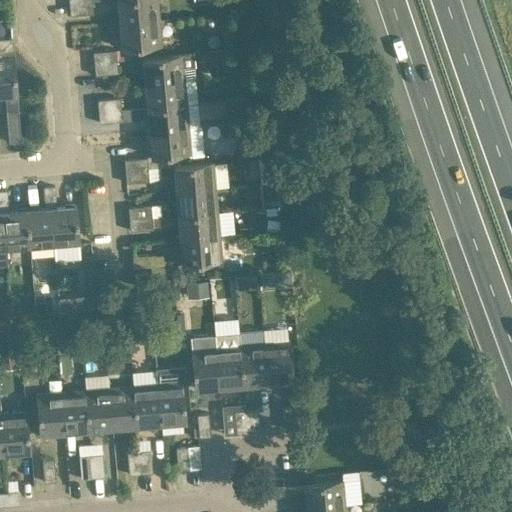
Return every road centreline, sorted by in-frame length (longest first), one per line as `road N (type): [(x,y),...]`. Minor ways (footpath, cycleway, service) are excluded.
road 1 (motorway): [(393,0),(511,340)]
road 2 (motorway): [(511,184),(447,0)]
road 3 (residential): [(67,163),(56,56),(24,0)]
road 4 (residential): [(120,253),(113,159),(67,163)]
road 5 (residential): [(229,500),(99,511)]
